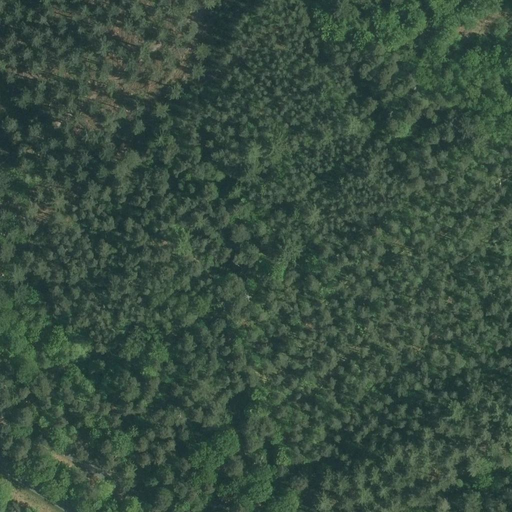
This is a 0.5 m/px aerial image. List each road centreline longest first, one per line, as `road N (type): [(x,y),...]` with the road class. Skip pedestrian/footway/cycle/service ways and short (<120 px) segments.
road 1 (track): [(25,384),(138,353),(199,322),(255,311),(511,131)]
road 2 (track): [(0,169),(218,0)]
road 3 (unclassified): [(160,511),(0,411)]
road 4 (track): [(408,511),(511,441)]
